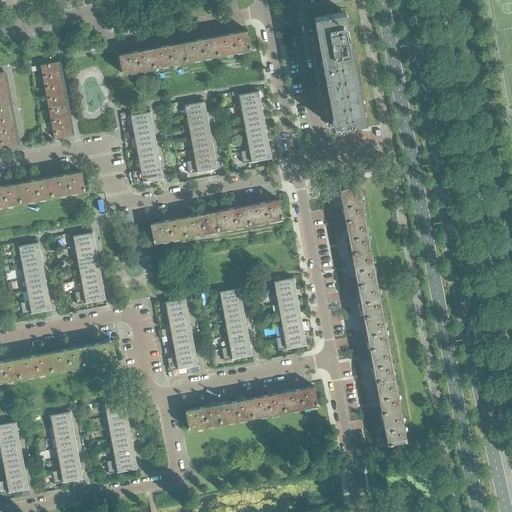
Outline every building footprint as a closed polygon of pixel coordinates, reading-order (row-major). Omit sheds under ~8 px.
[(366,121),(363,108),(345,11),(310,18),(314,42),(330,128),(366,121)] [(231,33),(215,36),(218,55),(251,49),(247,30),(231,33)] [(199,39),(183,42),(186,61),(218,55),(215,36),(199,39)] [(151,48),(154,67),(186,61),(183,42),(167,45),(151,48)] [(154,67),(151,48),(135,51),(119,54),(122,73),(154,67)] [(41,64),(49,108),(54,138),(72,134),(68,110),(59,61),(41,64)] [(0,71),(0,147),(18,145),(4,71),(0,71)] [(257,91),(257,87),(232,92),(232,95),(239,94),(241,105),(261,102),(259,91),(257,91)] [(206,112),(206,108),(204,101),(194,103),(194,100),(179,102),(179,105),(184,104),(186,115),(206,112)] [(243,116),(263,113),(261,102),(241,105),(243,116)] [(133,124),(152,121),(149,107),(136,110),(136,111),(131,112),(133,124)] [(209,123),(206,112),(186,115),(188,127),(209,123)] [(265,124),(263,113),(243,116),(245,127),(265,124)] [(154,132),(152,121),(133,124),(135,135),(154,132)] [(211,134),(209,123),(188,127),(191,138),(211,134)] [(267,135),(265,124),(245,127),(247,139),(267,135)] [(156,143),(154,132),(135,135),(137,147),(156,143)] [(213,145),(211,134),(191,138),(193,149),(213,145)] [(269,146),(267,135),(247,139),(249,149),(269,146)] [(158,154),(156,143),(137,147),(138,158),(158,154)] [(215,156),(213,145),(193,149),(195,160),(215,156)] [(271,157),(269,146),(249,149),(241,151),(243,163),(251,161),(271,157)] [(160,165),(158,154),(138,158),(140,168),(160,165)] [(217,168),(215,156),(195,160),(187,161),(189,173),(197,171),(217,168)] [(163,178),(160,165),(140,168),(132,170),(135,183),(143,182),(163,178)] [(81,170),(49,176),(53,196),(85,190),(81,170)] [(17,182),(21,202),(53,196),(49,176),(17,182)] [(0,185),(0,205),(21,202),(17,182),(0,185)] [(345,219),(364,216),(358,184),(339,187),(342,203),(345,219)] [(263,202),(247,205),(250,224),(283,218),(279,199),(263,202)] [(231,208),(215,211),(218,230),(250,224),(247,205),(231,208)] [(218,230),(215,211),(199,214),(182,217),(186,236),(218,230)] [(371,248),(364,216),(345,219),(348,235),(351,251),(371,248)] [(186,236),(182,217),(166,220),(150,223),(154,242),(186,236)] [(75,246),(95,243),(93,232),(73,235),(75,246)] [(20,256),(40,252),(38,242),(37,242),(36,239),(24,241),(25,244),(18,246),(20,256)] [(97,254),(95,243),(75,246),(77,257),(97,254)] [(377,280),(371,248),(351,251),(354,267),(357,283),(377,280)] [(42,263),(40,252),(20,256),(22,267),(42,263)] [(99,265),(97,254),(77,257),(79,268),(99,265)] [(44,275),(42,263),(22,267),(24,278),(44,275)] [(101,276),(99,265),(79,268),(81,280),(101,276)] [(47,286),(44,275),(24,278),(26,289),(47,286)] [(103,287),(101,276),(81,280),(83,290),(103,287)] [(276,292),(296,288),(294,277),(274,281),(276,292)] [(192,288),(190,279),(182,280),(183,289),(192,288)] [(383,312),(377,280),(357,283),(360,299),(363,315),(383,312)] [(49,297),(47,286),(26,289),(28,300),(49,297)] [(105,298),(103,287),(83,290),(75,292),(77,304),(85,302),(105,298)] [(221,302),(241,298),(239,287),(219,291),(221,302)] [(298,299),(296,288),(276,292),(278,303),(298,299)] [(51,309),(49,297),(28,300),(21,302),(23,314),(31,312),(51,309)] [(167,312),(187,309),(185,298),(165,301),(167,312)] [(243,309),(241,298),(221,302),(223,313),(243,309)] [(300,311),(298,299),(278,303),(280,314),(300,311)] [(169,323),(189,320),(187,309),(167,312),(169,323)] [(246,321),(243,309),(223,313),(225,324),(246,321)] [(302,322),(300,311),(280,314),(282,325),(302,322)] [(389,344),(383,312),(363,315),(366,331),(369,347),(389,344)] [(191,331),(189,320),(169,323),(169,325),(170,327),(171,334),(191,331)] [(248,332),(246,321),(225,324),(228,335),(248,332)] [(304,333),(302,322),(282,325),(284,336),(304,333)] [(193,342),(191,331),(171,334),(173,346),(193,342)] [(250,343),(248,332),(228,335),(230,346),(250,343)] [(306,344),(304,333),(284,336),(276,338),(278,349),(286,348),(306,344)] [(81,346),(85,365),(117,359),(113,340),(97,343),(81,346)] [(195,353),(193,342),(173,346),(175,356),(195,353)] [(252,354),(250,343),(230,346),(222,348),(224,359),(232,358),(252,354)] [(395,376),(389,344),(369,347),(372,363),(375,380),(395,376)] [(49,352),(53,371),(85,365),(81,346),(65,349),(49,352)] [(33,355),(17,358),(21,377),(53,371),(49,352),(33,355)] [(198,364),(195,353),(175,356),(168,358),(170,369),(177,368),(198,364)] [(0,381),(21,377),(17,358),(1,361),(0,360),(0,381)] [(401,408),(395,376),(375,380),(378,396),(381,412),(401,408)] [(314,385),(281,391),(285,411),(318,405),(314,385)] [(249,397),(253,417),(285,411),(281,391),(249,397)] [(217,404),(221,423),(253,417),(249,397),(217,404)] [(107,415),(127,412),(125,401),(117,402),(116,399),(111,400),(112,403),(105,404),(107,415)] [(5,405),(6,414),(15,412),(13,404),(5,405)] [(221,423),(217,404),(185,409),(189,429),(221,423)] [(407,440),(401,408),(381,412),(384,428),(387,444),(407,440)] [(52,426),(72,422),(70,411),(50,415),(52,426)] [(129,423),(127,412),(107,415),(109,426),(129,423)] [(0,435),(18,432),(16,421),(0,424),(0,435)] [(74,433),(72,422),(52,426),(54,437),(74,433)] [(131,434),(129,423),(109,426),(111,438),(131,434)] [(0,435),(0,445),(0,447),(20,443),(18,432),(0,435)] [(76,444),(74,433),(54,437),(57,448),(76,444)] [(133,445),(131,434),(111,438),(113,449),(133,445)] [(46,449),(44,441),(38,443),(39,451),(46,449)] [(0,447),(2,458),(22,454),(20,443),(0,447)] [(79,455),(76,444),(57,448),(59,459),(79,455)] [(135,456),(133,445),(113,449),(115,459),(135,456)] [(2,458),(4,469),(24,465),(22,454),(2,458)] [(81,466),(79,455),(59,459),(61,470),(81,466)] [(137,467),(135,456),(115,459),(107,461),(109,473),(117,471),(137,467)] [(24,465),(4,469),(6,480),(26,476),(24,465)] [(83,478),(81,466),(61,470),(53,471),(56,488),(64,487),(63,481),(83,478)] [(29,488),(26,476),(6,480),(0,481),(0,490),(0,493),(9,492),(29,488)]
